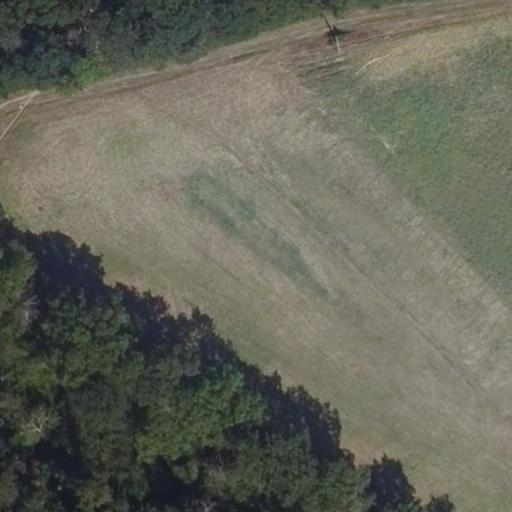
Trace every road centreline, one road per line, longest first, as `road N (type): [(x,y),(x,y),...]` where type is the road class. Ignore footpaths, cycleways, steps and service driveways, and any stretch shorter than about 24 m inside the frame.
road 1 (track): [(511,1),(0,113)]
road 2 (track): [(0,320),(298,511)]
road 3 (track): [(30,105),(92,0)]
